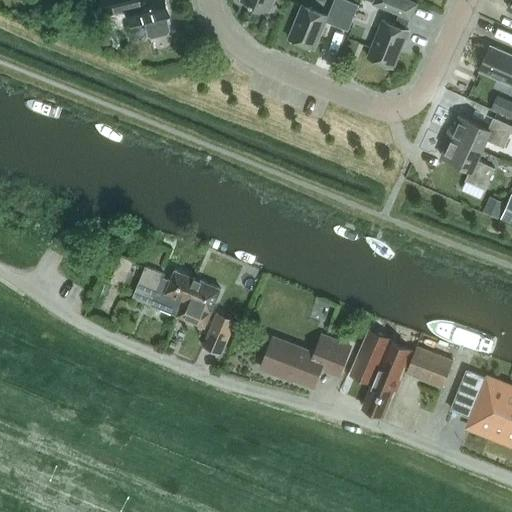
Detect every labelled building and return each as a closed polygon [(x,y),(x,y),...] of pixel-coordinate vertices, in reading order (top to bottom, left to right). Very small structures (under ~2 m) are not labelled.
[(167,18),(170,17),(165,0),(102,0),(106,15),(128,9),(133,27),(145,23),(149,36),(152,38),(168,34),(170,31),(167,18)] [(243,0),(270,11),(274,0),(243,0)] [(348,31),(359,5),(348,0),(334,0),(328,16),(302,5),(288,39),(315,49),(326,22),(348,31)] [(406,29),(410,19),(411,19),(417,4),(406,0),(375,0),(374,4),(399,14),(395,25),(383,20),(368,57),(394,68),(409,30),(406,29)] [(511,55),(491,46),(480,71),(511,85),(511,55)] [(511,118),(511,102),(497,95),(491,109),(511,118)] [(504,148),(511,130),(511,126),(494,118),(488,129),(460,116),(454,129),(450,127),(447,134),(482,150),(487,140),(504,148)] [(478,160),(482,150),(447,134),(443,142),(447,144),(441,156),(470,170),(465,181),(484,190),(485,190),(495,168),(478,160)] [(480,200),(484,190),(465,181),(461,191),(480,200)] [(504,202),(490,196),(483,211),(497,218),(504,202)] [(511,224),(511,196),(500,220),(511,224)] [(124,287),(135,261),(121,255),(111,281),(124,287)] [(179,317),(195,278),(175,270),(171,281),(164,278),(165,275),(146,266),(133,298),(179,317)] [(205,328),(221,289),(195,278),(179,317),(205,328)] [(220,313),(211,335),(227,342),(228,340),(236,320),(220,313)] [(364,403),(362,407),(384,416),(411,350),(393,343),(394,339),(370,329),(340,391),(364,403)] [(322,335),(315,353),(274,336),(261,369),(276,374),(277,373),(313,387),(321,368),(339,376),(351,346),(322,335)] [(443,387),(454,361),(417,347),(407,373),(443,387)] [(454,402),(451,410),(470,418),(466,428),(511,446),(511,384),(487,375),(486,378),(467,370),(454,402)]
